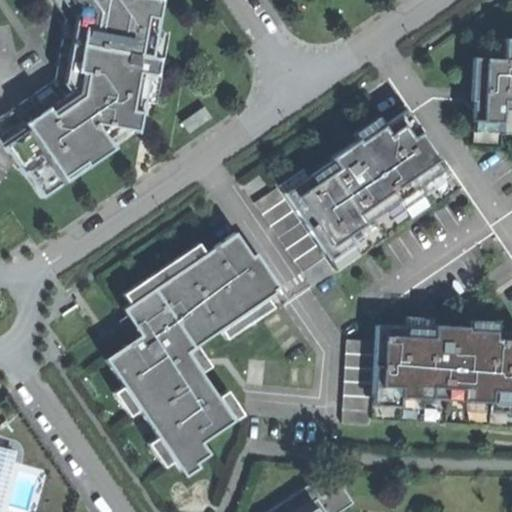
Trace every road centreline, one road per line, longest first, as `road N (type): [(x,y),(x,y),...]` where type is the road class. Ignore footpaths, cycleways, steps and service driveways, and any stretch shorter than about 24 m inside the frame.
road 1 (residential): [(22,283),(301,92)]
road 2 (residential): [(377,43),(511,234)]
road 3 (residential): [(12,348),(124,511)]
